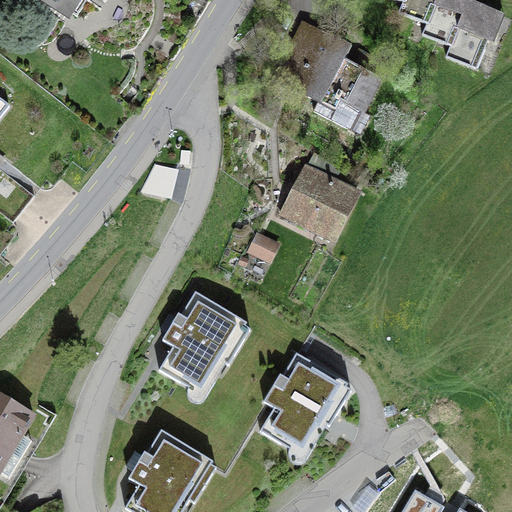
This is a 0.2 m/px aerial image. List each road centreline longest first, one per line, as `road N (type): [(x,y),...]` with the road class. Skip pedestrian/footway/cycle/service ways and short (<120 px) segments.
road 1 (residential): [(76,511),(72,479),(84,416),(120,330),(208,193),(216,148),(208,107),(174,86)]
road 2 (residential): [(174,86),(78,220),(0,302)]
road 3 (residential): [(415,420),(287,511)]
